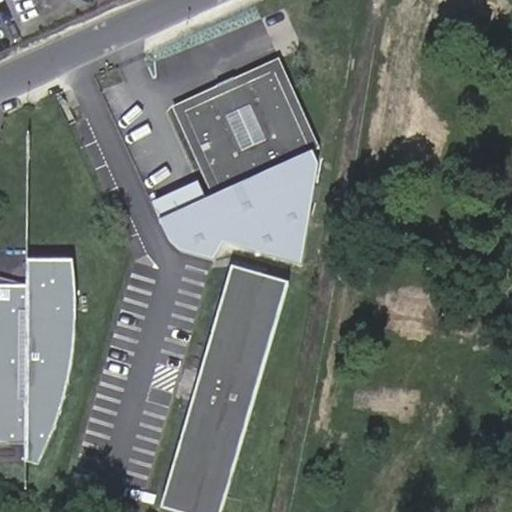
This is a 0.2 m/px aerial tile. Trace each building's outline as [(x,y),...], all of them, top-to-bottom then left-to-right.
[(276,78),(313,160),(321,156),(280,67),(237,84),(237,85),(241,93),(276,78)] [(185,117),(222,199),(313,160),(276,78),(241,93),(237,85),(237,84),(216,93),(216,94),(220,102),(185,117)] [(214,203),(222,199),(185,117),(220,102),(216,94),(216,93),(173,113),(214,203)] [(0,276),(0,443),(29,443),(28,463),(41,463),(55,425),(68,385),(73,350),(74,329),(76,300),(75,285),(73,260),(28,260),(28,286),(22,286),(0,276)] [(225,511),(287,283),(229,267),(164,510),(171,511),(225,511)]
